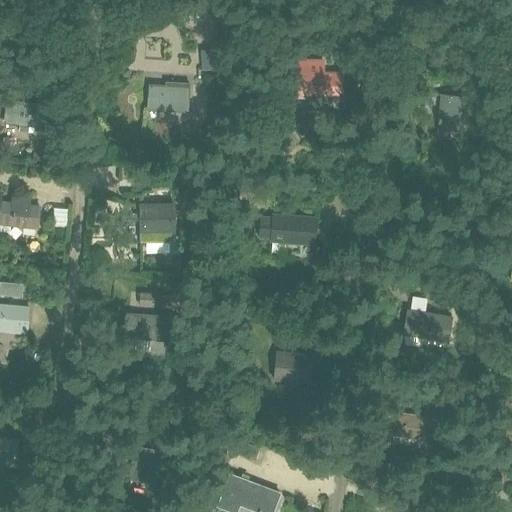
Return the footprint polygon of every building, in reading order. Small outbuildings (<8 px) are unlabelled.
[(298,60),(298,96),(306,97),(306,109),(329,109),(329,100),(339,101),(339,97),(342,97),(342,73),(320,73),(320,69),(323,69),(323,61),(298,60)] [(486,61),(485,72),(509,74),(510,63),(486,61)] [(149,85),(148,109),(188,112),(189,87),(190,84),(167,82),(167,86),(149,85)] [(440,94),(438,129),(471,132),(474,97),(440,94)] [(8,102),(5,122),(20,124),(19,130),(28,131),(29,125),(46,127),(48,106),(8,102)] [(345,116),(345,134),(356,134),(356,116),(345,116)] [(227,176),(227,196),(256,196),(257,177),(227,176)] [(0,192),(0,222),(37,227),(39,207),(27,206),(28,199),(12,197),(11,204),(0,202),(0,198),(1,193),(0,192)] [(174,204),(140,204),(141,241),(174,241),(174,204)] [(261,216),(259,238),(261,238),(261,237),(272,238),(272,241),(273,241),(272,251),(285,252),(286,241),(312,243),(312,244),(313,244),(315,217),(314,217),(314,218),(300,217),(299,221),(293,220),(293,216),(273,214),(273,217),(262,216),(261,216)] [(430,277),(428,293),(440,295),(442,279),(430,277)] [(11,284),(10,295),(22,297),(23,285),(11,284)] [(141,293),(140,305),(160,306),(161,294),(141,293)] [(0,304),(0,331),(27,334),(29,307),(0,304)] [(227,305),(226,318),(246,320),(247,307),(227,305)] [(407,310),(403,333),(447,340),(451,317),(407,310)] [(126,313),(124,337),(168,340),(170,317),(126,313)] [(498,342),(497,354),(507,355),(508,343),(498,342)] [(277,351),(274,380),(309,384),(312,354),(277,351)] [(390,412),(387,433),(428,439),(431,418),(390,412)] [(0,464),(17,466),(19,440),(0,438),(0,464)] [(241,441),(237,453),(256,460),(260,448),(241,441)] [(131,445),(129,454),(134,455),(131,477),(155,481),(160,450),(131,445)] [(230,474),(218,506),(235,511),(236,511),(239,505),(240,504),(258,511),(260,511),(272,511),(280,493),(230,474)]
